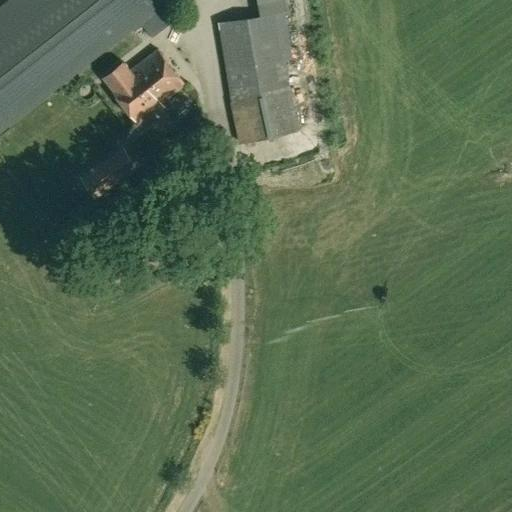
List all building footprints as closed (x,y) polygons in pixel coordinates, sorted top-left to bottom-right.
[(167,0),(14,0),(12,2),(70,77),(167,0)] [(259,0),(262,18),(219,23),(233,102),(292,92),(286,58),(292,57),(285,14),(289,13),(286,0),(259,0)] [(12,2),(0,11),(0,135),(70,77),(12,2)] [(134,67),(163,105),(164,105),(161,102),(185,83),(158,48),(134,67)] [(163,105),(134,67),(130,69),(124,62),(104,77),(114,90),(113,90),(139,124),(163,105)] [(292,92),(233,102),(231,102),(240,143),(299,130),(292,92)] [(109,187),(108,187),(138,168),(125,148),(96,169),(109,187)] [(86,293),(185,252),(173,222),(146,233),(148,238),(130,246),(129,245),(76,267),(86,293)]
